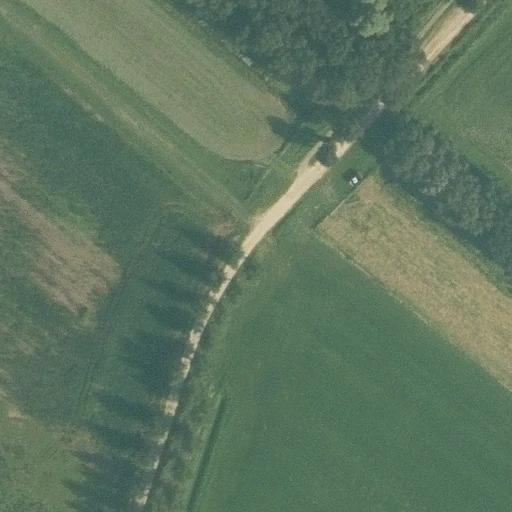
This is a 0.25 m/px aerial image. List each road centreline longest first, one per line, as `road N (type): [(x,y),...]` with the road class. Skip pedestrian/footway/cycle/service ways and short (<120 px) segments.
road 1 (unclassified): [(133,511),(200,316),(264,222),(298,190)]
road 2 (track): [(298,190),(476,0)]
